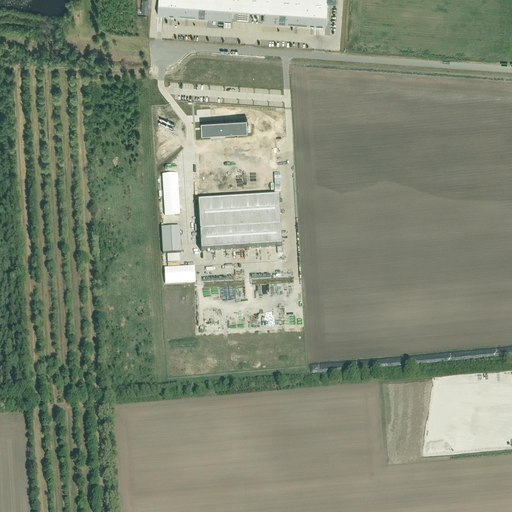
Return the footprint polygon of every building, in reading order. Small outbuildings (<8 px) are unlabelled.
[(327,0),(157,0),(157,12),(233,17),(233,10),(264,12),(264,19),(326,23),(327,0)] [(274,197),(194,201),(196,250),(277,246),(274,197)] [(178,227),(159,228),(161,252),(179,252),(178,227)] [(178,254),(165,254),(166,263),(178,262),(178,254)] [(164,285),(187,283),(186,266),(162,267),(164,285)]
